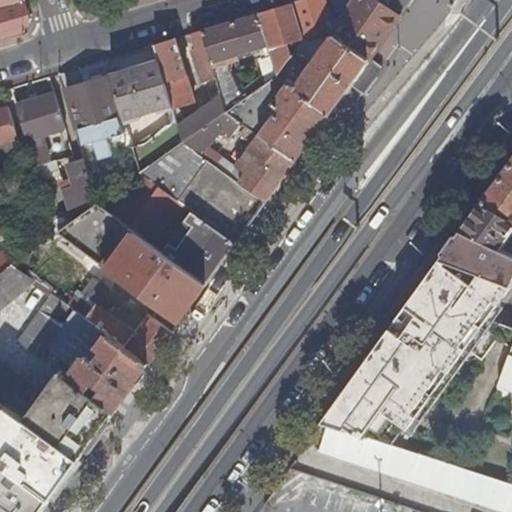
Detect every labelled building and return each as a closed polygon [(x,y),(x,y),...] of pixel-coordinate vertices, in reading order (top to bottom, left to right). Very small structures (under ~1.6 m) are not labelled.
[(0,0),(0,38),(0,39),(22,33),(31,21),(24,0),(0,0)] [(324,0),(305,0),(294,3),(304,37),(304,38),(329,32),(368,60),(411,0),(354,0),(342,17),(331,21),(324,0)] [(294,3),(259,14),(270,48),(284,44),(304,37),(294,3)] [(278,75),(270,48),(259,14),(202,31),(213,67),(216,79),(221,97),(226,113),(244,100),(271,80),(278,75)] [(202,31),(192,34),(197,50),(194,51),(203,83),(216,79),(213,67),(202,31)] [(278,75),(329,115),(347,90),(368,60),(329,32),(304,38),(304,40),(285,66),(278,75)] [(284,44),(285,66),(304,40),(304,38),(304,37),(284,44)] [(175,39),(156,45),(160,59),(161,62),(174,110),(175,111),(194,104),(175,39)] [(270,48),(278,75),(285,66),(284,44),(270,48)] [(368,60),(347,90),(359,99),(381,69),(368,60)] [(161,62),(112,77),(126,123),(174,110),(161,62)] [(258,136),(294,162),(329,115),(278,75),(271,80),(244,100),(226,113),(242,124),(258,136)] [(109,77),(67,90),(84,145),(95,143),(99,159),(113,155),(108,138),(123,134),(119,118),(121,118),(109,77)] [(54,94),(16,105),(27,141),(40,182),(61,175),(56,160),(53,161),(45,136),(65,129),(60,112),(54,94)] [(179,127),(184,143),(185,142),(226,113),(221,97),(179,127)] [(0,110),(0,144),(19,139),(9,108),(0,110)] [(68,138),(77,135),(69,109),(60,112),(65,129),(68,138)] [(234,179),(265,202),(294,162),(258,136),(242,124),(226,113),(185,142),(201,155),(222,129),(232,136),(236,131),(253,142),(247,150),(228,175),(234,179)] [(133,148),(141,174),(184,143),(179,127),(179,126),(133,148)] [(141,174),(235,244),(265,202),(234,179),(228,175),(227,174),(201,155),(185,142),(184,143),(141,174)] [(84,209),(98,205),(84,159),(69,164),(76,186),(64,190),(71,212),(72,213),(84,209)] [(511,161),(482,203),(511,220),(511,161)] [(99,204),(207,283),(235,244),(141,174),(99,204)] [(52,202),(46,203),(48,211),(54,209),(52,202)] [(511,220),(482,203),(461,231),(500,249),(508,238),(511,240),(511,220)] [(99,204),(67,239),(71,242),(178,322),(207,283),(99,204)] [(86,213),(84,209),(72,213),(74,220),(86,213)] [(41,245),(56,235),(50,218),(49,213),(30,221),(33,228),(32,228),(36,237),(38,236),(41,245)] [(56,235),(59,233),(71,224),(67,213),(51,218),(50,218),(56,235)] [(461,231),(441,259),(511,286),(511,284),(511,254),(500,249),(461,231)] [(56,235),(41,245),(37,248),(46,260),(71,242),(67,239),(59,233),(56,235)] [(441,259),(321,424),(329,426),(394,447),(408,427),(413,430),(469,352),(483,359),(497,339),(511,349),(495,391),(511,396),(511,330),(491,323),(511,292),(511,286),(441,259)] [(0,401),(14,412),(31,389),(0,366),(0,311),(37,283),(14,265),(0,275),(0,401)] [(84,317),(124,347),(134,333),(79,292),(68,306),(84,317)] [(23,419),(78,459),(147,364),(128,350),(124,347),(84,317),(68,306),(53,295),(16,343),(39,359),(59,333),(65,325),(98,347),(92,355),(81,347),(68,364),(74,368),(73,370),(68,378),(58,371),(23,419)] [(128,350),(147,364),(171,331),(153,318),(128,350)] [(53,356),(73,370),(74,368),(68,364),(81,347),(92,355),(98,347),(65,325),(59,333),(67,338),(53,356)] [(0,461),(50,498),(78,459),(23,419),(14,412),(0,401),(0,461)] [(511,511),(511,485),(394,447),(329,426),(322,450),(511,511)] [(40,511),(50,498),(0,461),(0,511),(40,511)]
